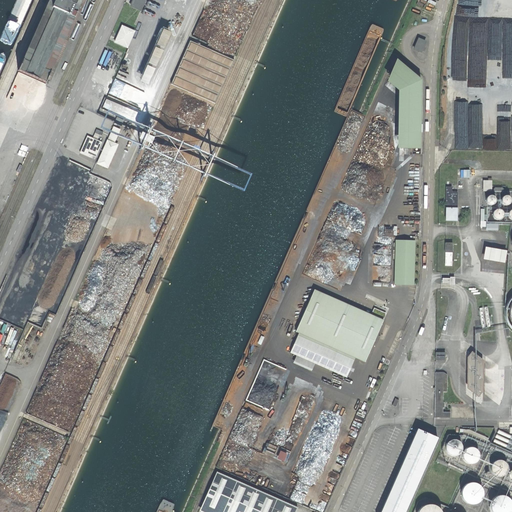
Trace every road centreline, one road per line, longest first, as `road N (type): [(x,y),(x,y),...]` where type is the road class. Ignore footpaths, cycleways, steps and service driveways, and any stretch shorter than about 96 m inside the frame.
road 1 (residential): [(334,511),(425,292),(431,72),(444,0)]
road 2 (residential): [(0,266),(116,0)]
road 3 (unknown): [(396,307),(361,382),(348,394),(333,393),(290,373),(275,351),(298,275)]
road 4 (unknown): [(396,307),(352,285),(395,159)]
